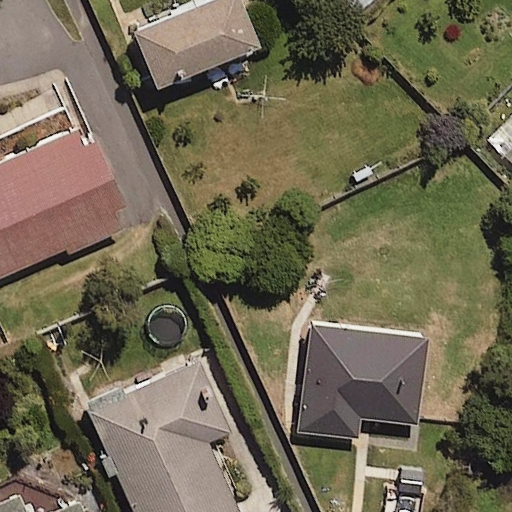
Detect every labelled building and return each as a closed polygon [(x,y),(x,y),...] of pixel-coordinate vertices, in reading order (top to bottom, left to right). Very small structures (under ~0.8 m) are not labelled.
[(248,0),(180,0),(133,20),(157,76),(262,31),(248,0)] [(0,270),(68,241),(71,246),(124,223),(116,203),(124,200),(87,117),(0,155),(0,270)] [(511,174),(511,134),(503,125),(477,150),(507,180),(511,174)] [(361,413),(417,418),(427,329),(311,317),(300,426),(359,432),(361,413)] [(109,437),(98,441),(111,471),(117,469),(134,511),(240,511),(208,433),(225,426),(195,354),(93,396),(109,437)] [(95,511),(87,492),(39,511),(26,511),(17,489),(0,495),(0,511),(95,511)]
